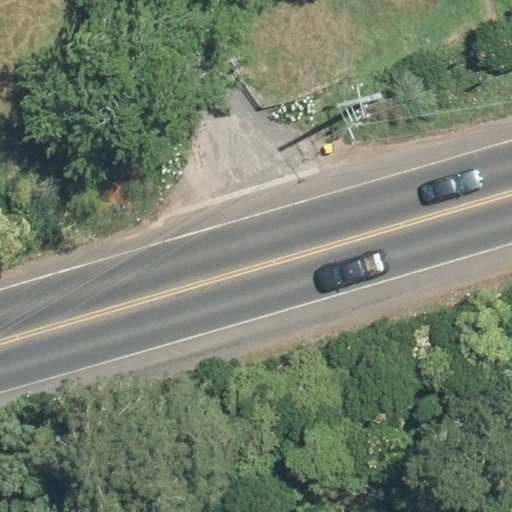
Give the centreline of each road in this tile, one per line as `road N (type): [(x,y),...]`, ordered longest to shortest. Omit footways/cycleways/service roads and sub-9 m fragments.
road 1 (primary): [(0,339),(511,189)]
road 2 (track): [(175,0),(252,265)]
